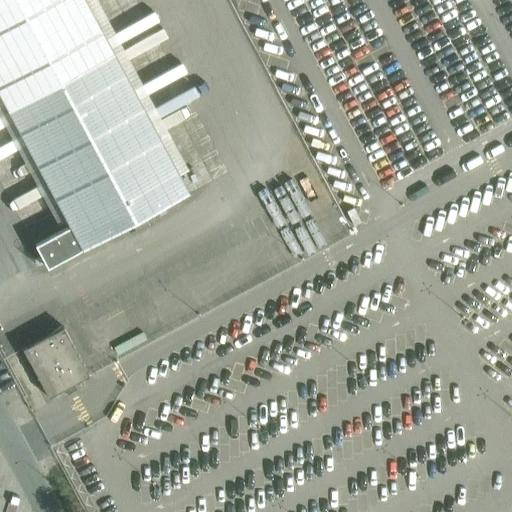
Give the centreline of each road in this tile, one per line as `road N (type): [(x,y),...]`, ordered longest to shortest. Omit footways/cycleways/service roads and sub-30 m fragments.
road 1 (unknown): [(21,453),(511,195)]
road 2 (unknown): [(194,0),(256,126),(239,184),(181,226)]
road 3 (unknown): [(181,226),(24,302)]
